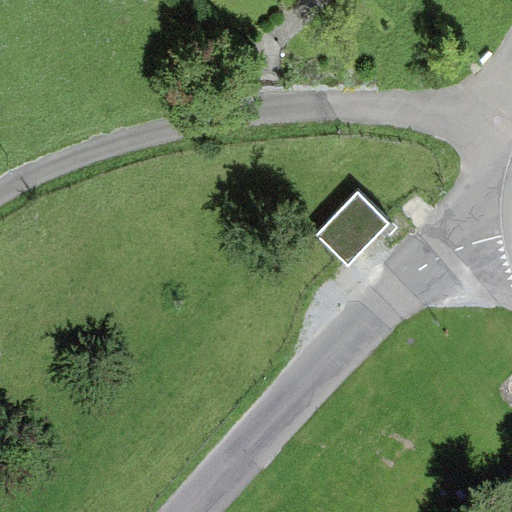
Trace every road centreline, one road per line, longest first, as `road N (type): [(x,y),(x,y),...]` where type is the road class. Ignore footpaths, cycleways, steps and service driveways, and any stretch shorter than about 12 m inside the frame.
road 1 (track): [(0,188),(100,146),(255,110),(392,109),(511,130)]
road 2 (tertiary): [(187,511),(377,305),(422,267),(471,243),(511,235)]
